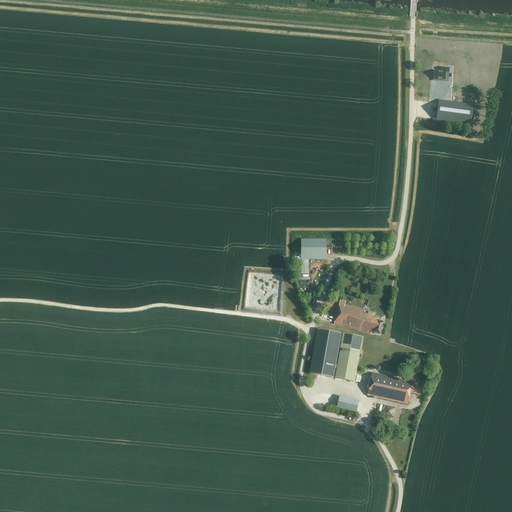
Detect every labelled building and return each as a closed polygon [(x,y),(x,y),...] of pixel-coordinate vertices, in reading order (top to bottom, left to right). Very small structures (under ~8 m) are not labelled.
[(434,77),(434,79),(445,80),(446,74),(449,74),(449,68),(441,67),(441,72),(434,71),(434,77)] [(436,121),(471,126),(474,105),(439,100),(436,121)] [(301,260),(327,260),(327,239),(301,239),(301,257),(301,260)] [(374,333),(381,335),(384,323),(378,321),(378,319),(373,318),(374,313),(368,311),(367,315),(363,313),(364,310),(345,304),(346,301),(341,299),(334,324),(371,334),(372,331),(374,332),(374,333)] [(309,374),(334,378),(341,334),(317,329),(309,374)] [(355,382),(360,352),(363,337),(344,334),(335,379),(355,382)] [(413,382),(372,373),(367,395),(408,404),(410,393),(420,395),(422,388),(416,387),(416,386),(412,385),(413,382)] [(359,403),(339,398),(336,410),(356,415),(359,403)] [(383,416),(393,418),(396,408),(386,406),(383,416)]
